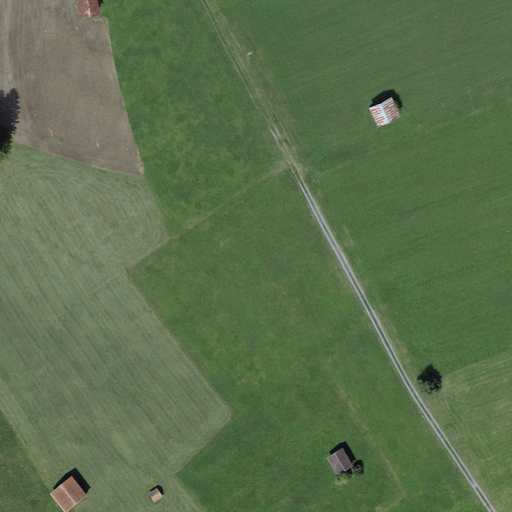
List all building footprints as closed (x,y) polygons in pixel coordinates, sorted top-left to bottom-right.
[(96,0),(78,0),(81,17),(99,14),(96,0)] [(392,99),(370,108),(377,127),(399,118),(392,99)] [(343,454),(328,461),(336,480),(352,474),(343,454)] [(72,483),(50,498),(59,511),(72,511),(85,503),(72,483)] [(157,493),(148,500),(153,507),(163,500),(157,493)]
